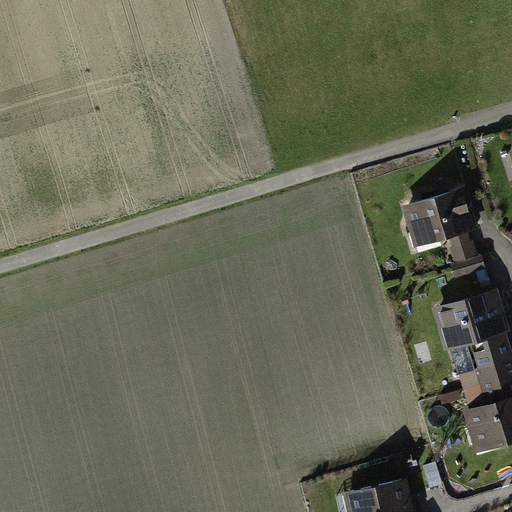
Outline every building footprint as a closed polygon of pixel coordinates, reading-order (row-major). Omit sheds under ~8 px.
[(466,182),(402,202),(414,244),(451,232),(459,259),(472,256),(464,229),(478,225),(466,182)] [(480,253),(472,256),(459,259),(452,261),(456,276),(485,268),(480,253)] [(497,283),(431,302),(444,346),(450,345),(458,373),(466,371),(477,368),(509,358),(500,330),(503,329),(510,327),(497,283)] [(511,368),(509,358),(477,368),(480,379),(481,381),(485,380),(511,372),(511,368)] [(477,368),(466,371),(469,383),(480,379),(477,368)] [(511,372),(485,380),(492,403),(470,409),(481,447),(511,437),(511,372)] [(436,461),(424,464),(430,486),(442,483),(436,461)] [(409,511),(402,479),(350,491),(354,511),(409,511)]
